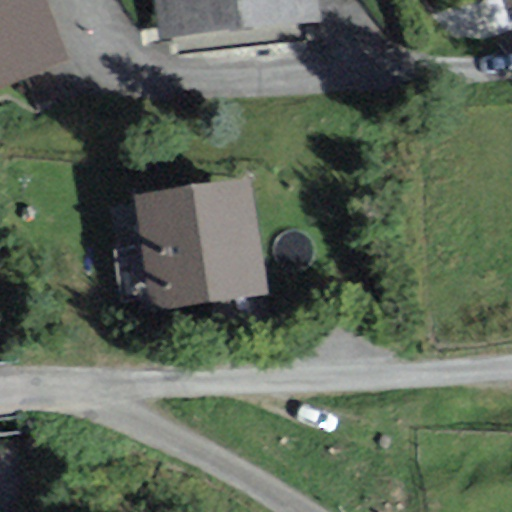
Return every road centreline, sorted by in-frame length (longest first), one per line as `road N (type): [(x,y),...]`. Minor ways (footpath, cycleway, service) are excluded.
road 1 (residential): [(511,367),(68,387)]
road 2 (unclassified): [(303,511),(68,387)]
